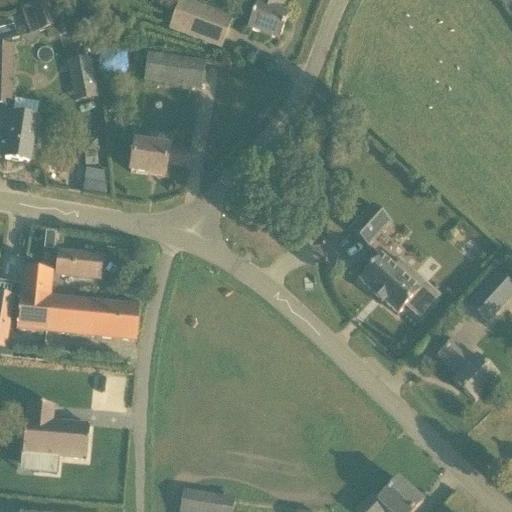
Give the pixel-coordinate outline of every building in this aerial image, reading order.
[(49,0),(30,7),(39,33),(60,26),(51,0),(49,0)] [(221,50),(232,20),(180,0),(179,0),(168,30),(221,50)] [(258,0),(247,31),(278,43),(288,16),(278,12),(282,0),(258,0)] [(0,106),(11,107),(13,47),(12,40),(0,43),(0,106)] [(200,90),(204,64),(148,56),(144,82),(200,90)] [(67,63),(71,84),(87,81),(91,101),(98,100),(90,58),(67,63)] [(1,144),(7,145),(5,161),(29,164),(36,120),(6,116),(4,128),(1,144)] [(171,149),(170,150),(169,150),(169,149),(135,144),(130,175),(164,180),(166,166),(188,169),(191,153),(190,153),(193,138),(177,135),(175,150),(171,149)] [(85,154),(85,167),(97,167),(97,154),(85,154)] [(84,182),(82,192),(106,196),(108,186),(84,182)] [(372,207),(349,232),(368,249),(390,224),(372,207)] [(57,253),(55,279),(101,283),(104,258),(57,253)] [(405,308),(419,321),(439,298),(425,285),(418,293),(407,283),(414,275),(399,262),(393,270),(381,259),(380,260),(359,282),(373,295),(371,297),(381,307),(383,305),(397,317),(405,308)] [(139,308),(50,299),(52,275),(23,272),(20,296),(17,332),(116,342),(136,344),(139,308)] [(511,289),(498,276),(468,308),(486,325),(511,296),(511,289)] [(0,350),(7,352),(7,350),(15,298),(0,295),(0,350)] [(475,361),(454,342),(438,360),(458,379),(453,385),(475,404),(497,379),(476,360),(475,361)] [(0,350),(0,358),(11,360),(13,351),(7,350),(7,352),(0,350)] [(22,457),(36,458),(35,475),(58,477),(59,460),(86,463),(89,427),(52,424),(54,408),(30,406),(29,422),(26,422),(22,457)] [(384,511),(385,511),(386,511),(416,511),(423,505),(398,482),(378,503),(372,498),(358,511),(384,511)] [(231,511),(234,500),(183,491),(179,511),(231,511)]
